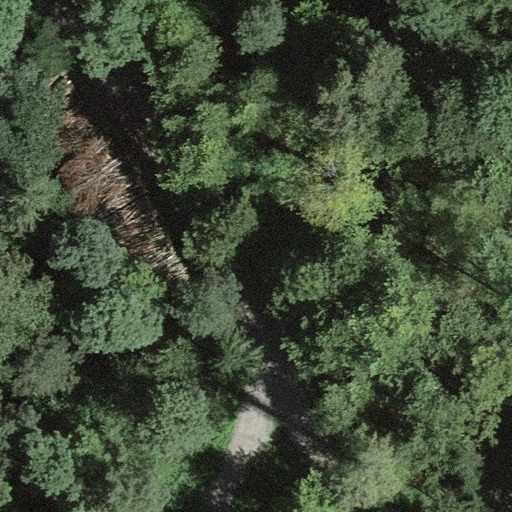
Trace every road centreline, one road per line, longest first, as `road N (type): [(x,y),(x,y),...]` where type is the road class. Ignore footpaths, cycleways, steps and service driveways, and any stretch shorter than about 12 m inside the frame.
road 1 (track): [(55,0),(179,185),(272,371)]
road 2 (track): [(272,371),(419,52)]
road 3 (track): [(419,52),(235,0)]
road 4 (track): [(272,371),(201,511)]
road 5 (track): [(341,511),(272,371)]
